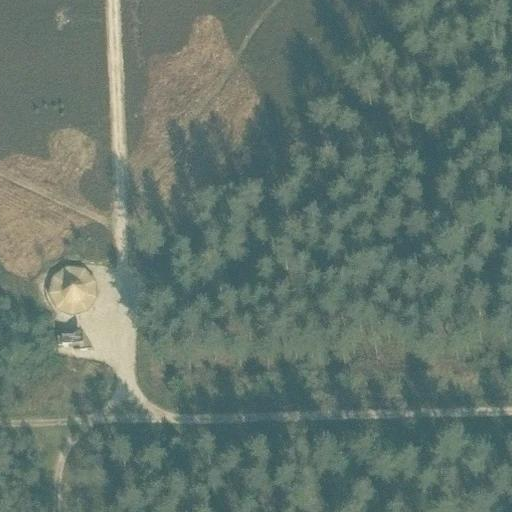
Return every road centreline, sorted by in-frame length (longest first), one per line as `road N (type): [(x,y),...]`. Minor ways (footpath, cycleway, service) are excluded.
road 1 (track): [(62,421),(511,410)]
road 2 (track): [(111,0),(116,370),(62,421)]
road 3 (track): [(272,0),(243,34),(228,71),(119,183)]
road 4 (track): [(511,196),(496,178),(487,124),(509,0)]
